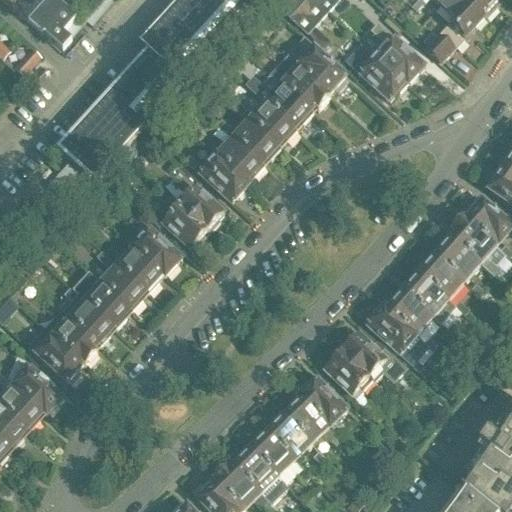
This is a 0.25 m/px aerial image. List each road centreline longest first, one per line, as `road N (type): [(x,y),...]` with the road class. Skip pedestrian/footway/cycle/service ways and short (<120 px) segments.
road 1 (residential): [(485,118),(399,147),(306,199),(115,403),(70,483),(66,511)]
road 2 (residential): [(125,511),(434,187),(485,118)]
